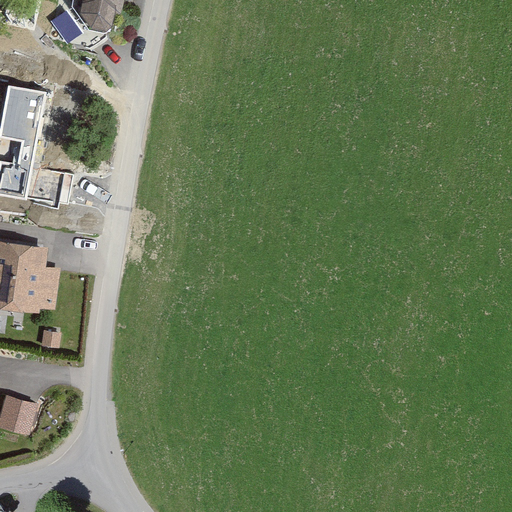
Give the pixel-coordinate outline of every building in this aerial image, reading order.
[(79,0),(78,5),(92,27),(111,31),(118,23),(123,0),(79,0)] [(52,17),(70,39),(85,27),(67,5),(52,17)] [(46,93),(10,86),(1,137),(23,141),(19,163),(0,160),(0,195),(27,201),(46,93)] [(48,249),(0,242),(0,307),(41,312),(42,307),(54,309),(59,267),(46,265),(48,249)] [(61,333),(44,331),(42,346),(59,348),(61,333)] [(40,404),(6,395),(0,419),(0,429),(31,437),(40,404)]
